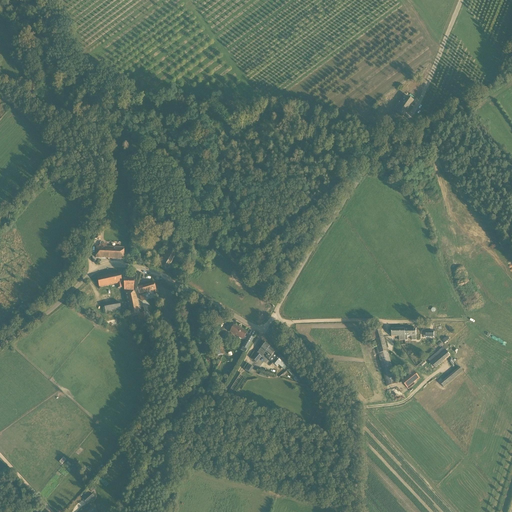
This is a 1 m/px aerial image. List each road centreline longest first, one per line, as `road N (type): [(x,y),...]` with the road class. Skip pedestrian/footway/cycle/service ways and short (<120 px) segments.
road 1 (unclassified): [(277,314),(347,194),(413,113),(460,0)]
road 2 (unclassified): [(0,346),(105,266),(165,277),(264,332),(277,314)]
road 3 (unclassified): [(358,511),(351,401),(277,314)]
road 4 (track): [(186,89),(400,129)]
road 5 (track): [(277,314),(294,322),(429,323)]
road 6 (track): [(278,308),(190,202)]
road 7 (track): [(58,152),(92,201),(92,272)]
